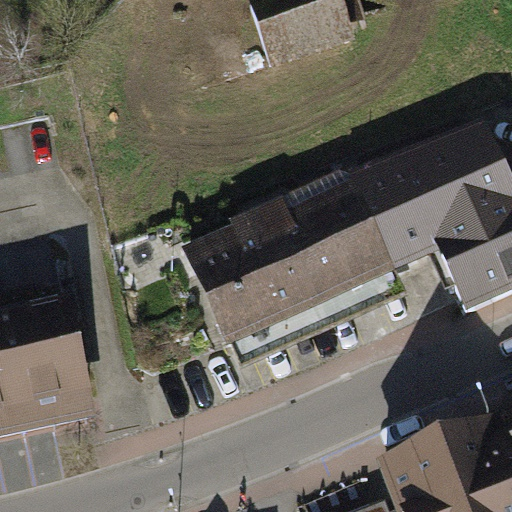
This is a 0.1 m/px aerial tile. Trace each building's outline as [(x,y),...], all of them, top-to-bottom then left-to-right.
[(244,0),(274,85),(358,55),(351,36),(367,31),(356,0),(244,0)] [(486,133),(351,184),(399,290),(440,271),(469,330),(511,310),(511,183),(508,186),(486,133)] [(234,237),(184,259),(230,366),(237,363),(245,378),(406,305),(399,290),(351,184),(341,180),(231,231),(234,237)] [(0,441),(96,421),(69,293),(0,307),(0,441)] [(511,511),(511,405),(375,460),(394,511),(511,511)] [(387,511),(384,502),(356,511),(387,511)]
